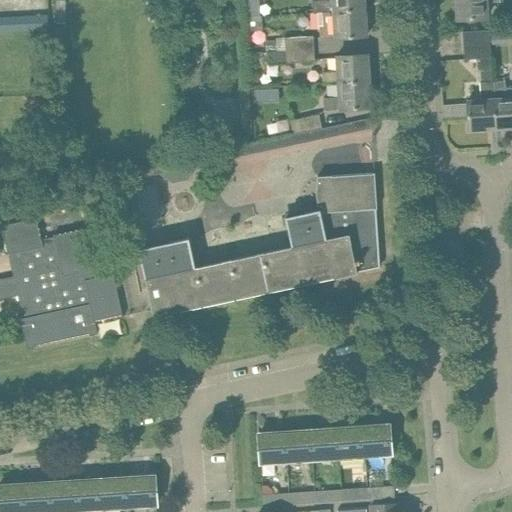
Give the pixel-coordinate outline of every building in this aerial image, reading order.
[(312,0),(313,12),(332,11),(364,9),(363,0),(312,0)] [(456,0),(457,19),(477,18),(487,17),(486,2),(500,2),(499,0),(456,0)] [(364,9),(332,11),(333,25),(318,26),(319,38),(346,37),(366,36),(364,9)] [(511,29),(489,31),(490,40),(511,37),(511,29)] [(491,57),(490,40),(489,31),(489,30),(462,32),(464,59),(491,57)] [(285,49),(314,48),(313,35),(284,37),(285,49)] [(315,60),(314,48),(285,49),(285,62),(315,60)] [(338,82),(369,80),(367,54),(347,55),(336,55),(337,70),(322,71),(323,83),(338,82)] [(369,80),(338,82),(339,96),(323,97),(324,109),(351,108),(371,107),(369,80)] [(505,80),(492,81),(496,129),(511,127),(511,96),(506,97),(505,80)] [(496,129),(492,81),(479,82),(481,99),(467,100),(469,131),(496,129)] [(320,111),(292,117),(294,129),(322,124),(320,111)] [(124,181),(371,128),(370,118),(121,171),(124,181)] [(376,209),(374,172),(354,174),(318,176),(315,193),(319,210),(286,217),(291,246),(195,267),(189,238),(139,249),(144,278),(149,297),(153,317),(357,273),(357,272),(379,267),(376,209)] [(20,318),(23,329),(27,349),(97,334),(94,321),(122,314),(113,274),(99,277),(94,255),(106,253),(102,233),(90,236),(88,227),(53,235),(55,243),(43,246),(37,217),(0,224),(0,229),(5,254),(15,251),(20,273),(0,277),(0,298),(24,294),(29,316),(20,318)] [(362,427),(364,455),(365,467),(391,465),(389,425),(362,427)] [(362,427),(336,428),(338,457),(364,455),(362,427)] [(338,457),(336,428),(310,430),(312,459),(338,457)] [(310,430),(284,432),(286,460),(312,459),(310,430)] [(286,460),(284,432),(258,434),(260,462),(286,460)] [(154,476),(128,477),(130,506),(156,504),(154,476)] [(130,506),(128,477),(102,479),(104,507),(130,506)] [(104,507),(102,479),(76,481),(78,509),(104,507)] [(76,481),(49,482),(51,511),(78,509),(76,481)] [(49,482),(23,484),(25,511),(32,511),(39,511),(51,511),(49,482)] [(394,483),(366,485),(367,499),(395,497),(394,483)] [(25,511),(23,484),(0,485),(0,511),(25,511)] [(367,499),(366,485),(340,487),(341,500),(367,499)] [(340,487),(314,488),(315,502),(341,500),(340,487)] [(315,502),(314,488),(288,490),(289,504),(315,502)] [(289,504),(288,490),(263,492),(264,505),(289,504)] [(409,511),(408,511),(397,511),(397,503),(371,504),(371,511),(409,511)]
